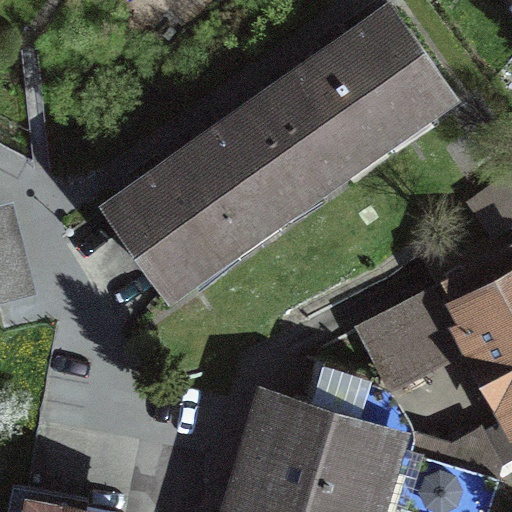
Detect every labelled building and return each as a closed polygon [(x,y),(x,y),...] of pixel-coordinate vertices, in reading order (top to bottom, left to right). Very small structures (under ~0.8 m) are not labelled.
[(413,110),(415,113),(450,88),(390,3),(108,202),(167,287),(202,263),(200,260),(284,201),(286,204),(353,156),(351,154),(413,110)] [(511,244),(447,279),(469,321),(462,324),(511,418),(511,244)] [(430,288),(359,325),(387,378),(458,341),(430,288)] [(370,511),(376,495),(390,446),(395,430),(356,419),(370,372),(312,355),(298,402),(263,392),(227,511),(370,511)] [(390,446),(376,495),(432,511),(481,511),(496,465),(496,462),(477,427),(476,428),(440,448),(423,443),(420,454),(390,446)] [(118,511),(28,495),(24,511),(118,511)]
